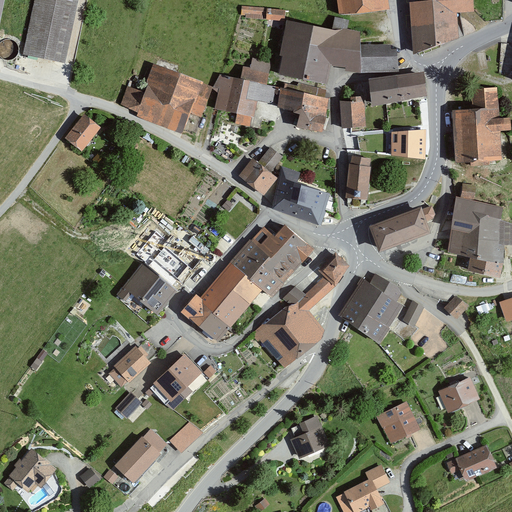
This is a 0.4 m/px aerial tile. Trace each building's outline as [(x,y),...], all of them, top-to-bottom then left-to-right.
[(74,0),(36,0),(26,55),(64,62),(76,0),(74,0)] [(385,0),(339,0),(341,14),(386,7),(385,0)] [(455,0),(456,2),(413,5),(416,51),(456,36),(454,12),(472,10),(471,0),(455,0)] [(242,5),(242,16),(266,17),(266,6),(242,5)] [(285,19),(285,8),(267,7),(267,18),(285,19)] [(329,31),(290,23),(284,54),(287,55),(283,74),(325,82),(329,63),(365,69),(395,69),(395,51),(389,51),(389,47),(358,48),(358,34),(345,31),(347,21),(336,19),(333,31),(329,31)] [(242,81),(221,76),(216,86),(222,88),(218,109),(239,113),(237,122),(251,125),(252,118),(256,98),(270,101),(273,88),(265,86),(270,63),(254,60),(251,70),(244,68),(242,81)] [(145,91),(129,87),(122,104),(181,131),(189,112),(201,117),(212,88),(201,84),(154,65),(145,91)] [(422,75),(371,81),(375,104),(425,94),(422,75)] [(285,89),(282,89),(279,106),(302,112),(299,126),(321,130),(325,117),(327,100),(323,99),(325,90),(299,84),(298,87),(287,84),(285,89)] [(475,111),(454,112),(458,160),(499,158),(498,129),(509,129),(509,119),(498,120),(496,89),(474,90),(475,111)] [(351,104),(342,104),(344,127),(363,124),(362,98),(351,98),(351,104)] [(85,113),(65,139),(81,151),(101,126),(85,113)] [(425,131),(394,134),(394,154),(424,158),(425,131)] [(253,161),(241,176),(264,194),(277,179),(270,173),(281,158),(271,150),(258,165),(253,161)] [(372,156),(350,154),(346,197),(360,198),(366,198),(368,198),(372,156)] [(319,223),(328,194),(296,184),(299,174),(283,169),(274,208),(319,223)] [(475,192),(463,191),(461,199),(473,201),(475,192)] [(461,199),(458,198),(450,249),(471,254),(469,268),(498,273),(500,261),(504,243),(511,242),(511,225),(499,221),(501,207),(473,201),(461,199)] [(421,210),(421,209),(371,227),(380,250),(429,232),(425,221),(433,218),(434,214),(431,207),(421,210)] [(186,249),(158,228),(137,255),(147,263),(125,290),(156,315),(206,251),(193,241),(186,249)] [(310,250),(286,229),(277,240),(264,229),(202,300),(196,296),(183,312),(217,339),(262,287),(272,295),(310,250)] [(348,266),(335,254),(320,271),(326,277),(334,286),(348,266)] [(365,280),(342,315),(378,339),(400,305),(395,301),(399,292),(396,286),(375,274),(369,283),(365,280)] [(334,286),(326,277),(305,296),(296,289),(285,298),(293,306),(306,310),(334,286)] [(455,295),(445,308),(459,319),(469,306),(455,295)] [(511,298),(501,302),(507,320),(511,318),(511,298)] [(423,307),(413,302),(404,320),(414,325),(423,307)] [(293,306),(256,334),(285,365),(318,341),(322,330),(306,310),(293,306)] [(128,380),(129,382),(150,363),(149,361),(158,353),(147,340),(137,349),(135,348),(115,366),(117,368),(111,373),(122,386),(128,380)] [(201,372),(185,355),(151,388),(166,404),(168,402),(174,408),(192,392),(187,386),(201,372)] [(209,377),(217,370),(211,364),(203,371),(209,377)] [(478,374),(443,388),(452,410),(487,396),(478,374)] [(131,392),(116,407),(127,417),(141,402),(131,392)] [(413,397),(382,412),(398,443),(428,429),(413,397)] [(322,413),(305,420),(309,430),(294,436),(302,456),(334,443),(322,413)] [(170,438),(181,451),(203,432),(191,419),(170,438)] [(167,444),(150,430),(117,465),(134,481),(167,444)] [(505,464),(493,439),(451,460),(457,472),(470,466),(476,479),(505,464)] [(40,486),(55,469),(32,451),(6,483),(13,489),(18,483),(28,491),(35,482),(40,486)] [(389,484),(380,464),(364,471),(368,480),(335,496),(340,507),(352,501),(357,511),(371,505),(374,511),(388,504),(380,489),(389,484)] [(114,482),(119,474),(111,468),(106,476),(114,482)] [(90,469),(81,476),(89,486),(98,478),(90,469)]
